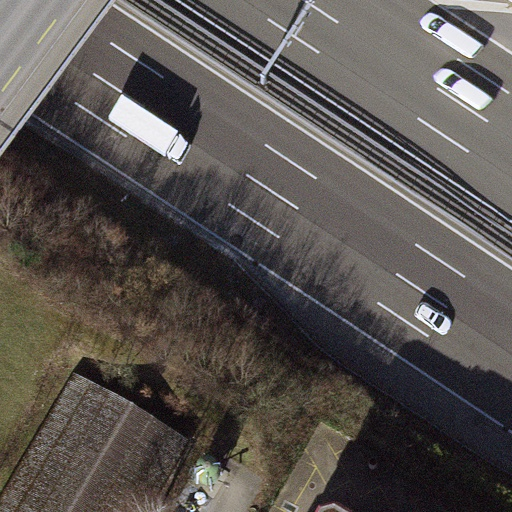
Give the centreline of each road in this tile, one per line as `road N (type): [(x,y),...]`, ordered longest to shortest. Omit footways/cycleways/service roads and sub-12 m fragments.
road 1 (motorway): [(0,12),(511,350)]
road 2 (motorway): [(511,136),(304,0)]
